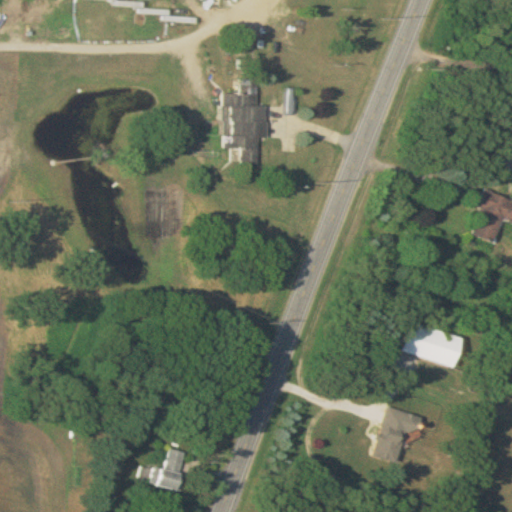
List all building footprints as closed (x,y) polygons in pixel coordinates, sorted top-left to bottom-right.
[(239,148),(239,164),(257,164),(257,136),(264,137),(265,104),(255,104),(255,79),(237,79),(237,92),(220,92),(220,106),(228,106),(227,133),(220,133),(220,148),(239,148)] [(499,220),(511,224),(511,200),(484,191),(468,234),(491,243),(499,220)] [(449,366),(458,336),(408,321),(399,351),(449,366)] [(372,456),(397,462),(409,413),(385,406),(372,456)] [(184,476),(179,474),(184,452),(168,448),(163,469),(155,467),(150,484),(180,492),(184,476)]
